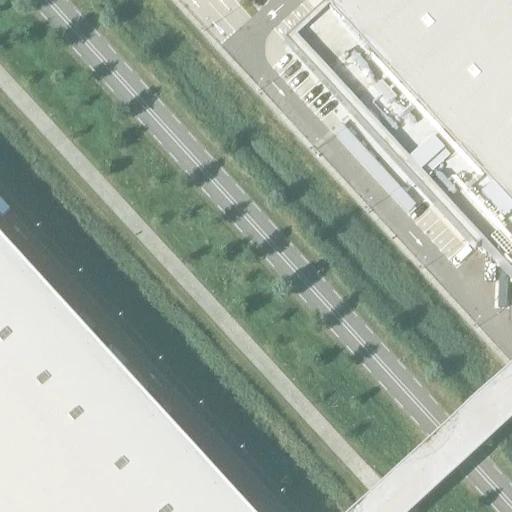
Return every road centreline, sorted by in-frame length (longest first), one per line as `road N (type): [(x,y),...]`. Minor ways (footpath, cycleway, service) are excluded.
road 1 (tertiary): [(511,507),(46,0)]
road 2 (unknown): [(292,0),(278,36),(306,107),(511,332)]
